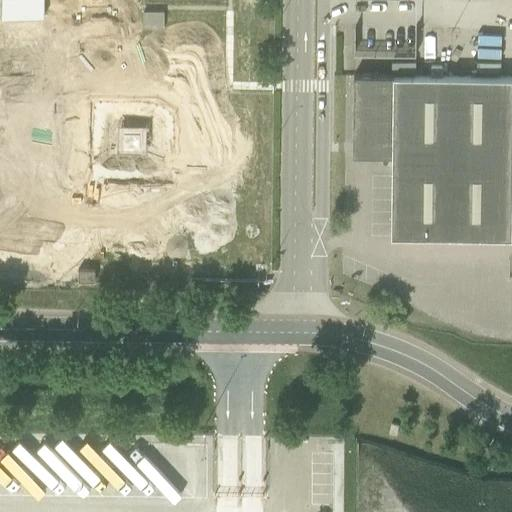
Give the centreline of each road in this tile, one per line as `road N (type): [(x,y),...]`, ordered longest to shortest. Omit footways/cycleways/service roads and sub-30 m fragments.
road 1 (unclassified): [(300,334),(302,0)]
road 2 (unclassified): [(0,330),(300,334)]
road 3 (unclassified): [(300,334),(407,356),(511,424)]
